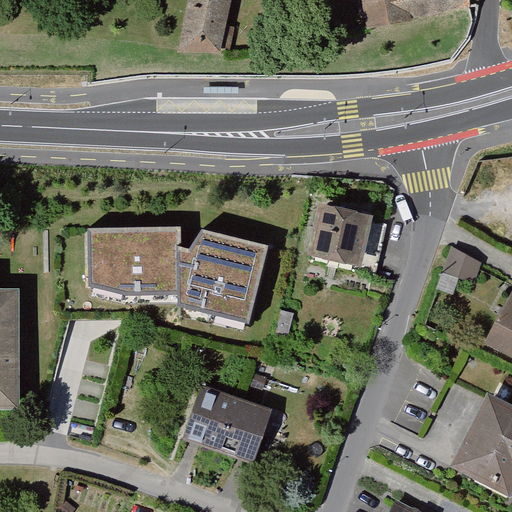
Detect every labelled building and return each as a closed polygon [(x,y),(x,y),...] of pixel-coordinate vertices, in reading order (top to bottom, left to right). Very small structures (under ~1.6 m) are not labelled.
[(230,0),(189,0),(184,61),(225,64),(230,0)] [(445,0),(368,0),(377,34),(450,15),(445,0)] [(376,230),(315,213),(300,271),(361,287),(376,230)] [(159,252),(158,220),(74,223),(76,276),(152,273),(150,281),(207,300),(228,237),(171,218),(159,252)] [(443,272),(475,284),(481,264),(451,247),(443,272)] [(511,298),(509,297),(484,348),(511,361),(511,298)] [(0,405),(15,405),(14,300),(0,300),(0,405)] [(220,453),(238,401),(202,388),(184,440),(220,453)] [(511,411),(485,399),(452,469),(511,497),(511,411)] [(272,413),(238,401),(220,453),(254,465),(272,413)]
